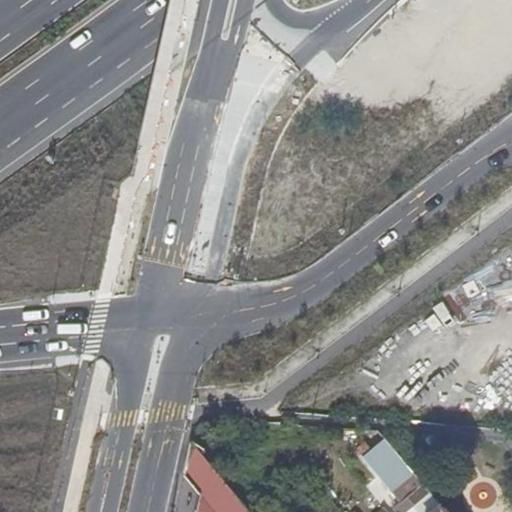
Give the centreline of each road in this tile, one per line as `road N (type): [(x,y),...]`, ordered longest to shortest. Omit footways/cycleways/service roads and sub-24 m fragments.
road 1 (tertiary): [(201,314),(294,296),(511,145)]
road 2 (tertiary): [(201,314),(260,113)]
road 3 (tertiary): [(147,511),(201,314)]
road 4 (tertiary): [(154,317),(106,511)]
road 5 (motorway): [(0,116),(159,0)]
road 6 (tertiary): [(196,157),(154,317)]
road 7 (tertiary): [(248,0),(196,157)]
road 8 (tertiary): [(222,0),(196,157)]
road 9 (motorway): [(0,324),(154,317)]
road 10 (motorway): [(260,113),(291,64),(356,10)]
